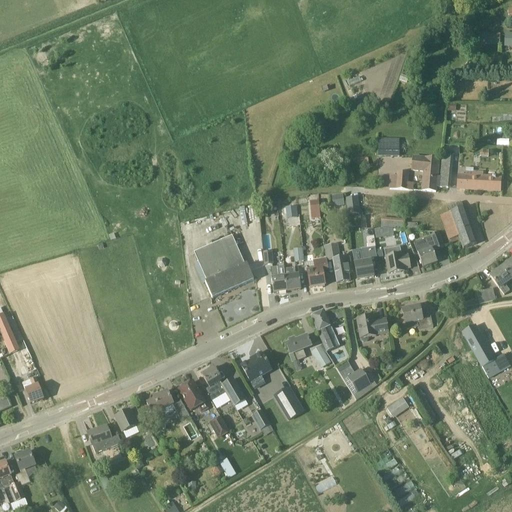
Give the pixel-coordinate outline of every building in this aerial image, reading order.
[(500,35),(488,34),(480,34),(480,45),(499,45),(500,35)] [(426,104),(415,104),(415,114),(426,114),(426,104)] [(399,140),(378,140),(378,157),(399,158),(399,140)] [(489,150),(481,149),(480,158),(488,159),(489,150)] [(451,156),(443,155),(442,170),(450,171),(451,156)] [(439,161),(413,159),(412,172),(424,173),(422,192),(436,193),(436,188),(439,189),(440,178),(437,178),(439,161)] [(501,179),(483,179),(483,174),(473,173),(474,170),(465,169),(465,178),(458,177),(457,190),(500,192),(501,179)] [(407,184),(407,174),(397,173),(396,177),(389,177),(388,190),(413,192),(413,185),(407,184)] [(333,208),(344,207),(343,196),(332,197),(333,208)] [(319,202),(310,203),(311,219),(320,218),(319,202)] [(462,203),(448,208),(450,214),(441,217),(449,241),(459,237),(463,250),(477,245),(462,203)] [(288,210),(289,218),(298,217),(297,209),(288,210)] [(417,224),(405,224),(405,221),(381,219),(381,228),(404,230),(404,231),(417,231),(417,224)] [(382,229),(374,231),(376,240),(383,238),(382,229)] [(430,237),(431,238),(420,242),(414,244),(415,246),(423,269),(437,264),(432,250),(435,249),(435,250),(444,247),(439,233),(430,237)] [(233,240),(232,237),(194,254),(207,283),(205,284),(212,300),(254,282),(247,266),(245,267),(233,240)] [(352,274),(349,258),(340,260),(338,245),(324,247),(327,262),(332,261),(337,285),(350,282),(348,275),(352,274)] [(371,260),(377,259),(375,248),(352,252),(357,281),(374,278),(371,260)] [(302,250),(294,251),(295,263),(303,262),(302,250)] [(271,253),(264,254),(265,266),(272,265),(271,253)] [(408,256),(402,258),(401,256),(385,258),(388,275),(404,273),(404,271),(410,269),(408,256)] [(323,274),(329,273),(327,260),(314,262),(314,263),(306,264),(310,289),(325,287),(323,274)] [(511,261),(502,269),(511,281),(511,279),(511,261)] [(299,276),(298,268),(284,270),(285,278),(287,293),(301,291),(299,276)] [(502,269),(490,278),(504,297),(510,292),(505,285),(511,281),(502,269)] [(287,293),(285,278),(278,279),(277,271),(271,272),(272,280),(271,280),(273,294),(287,293)] [(492,290),(477,294),(480,305),(495,302),(492,290)] [(431,316),(422,318),(420,307),(402,311),(405,325),(406,325),(407,331),(418,328),(419,332),(433,329),(431,316)] [(333,327),(331,328),(324,313),(311,319),(327,352),(335,349),(330,339),(337,336),(333,327)] [(4,315),(0,316),(0,331),(11,356),(20,352),(4,315)] [(387,321),(374,323),(373,318),(357,321),(361,340),(376,337),(376,336),(389,334),(387,321)] [(475,327),(462,334),(483,369),(488,379),(510,367),(505,357),(495,363),(475,327)] [(307,338),(295,343),(294,340),(289,342),(290,345),(287,346),(290,355),(294,363),(299,361),(306,358),(303,350),(311,347),(307,338)] [(319,348),(312,352),(320,364),(323,369),(330,365),(319,348)] [(272,373),(262,356),(250,362),(251,363),(242,368),(249,384),(272,373)] [(28,372),(36,370),(33,360),(25,363),(28,372)] [(233,380),(223,386),(220,383),(222,382),(214,369),(202,376),(209,389),(205,391),(208,396),(208,397),(208,398),(209,397),(212,403),(226,394),(231,402),(234,408),(245,401),(233,380)] [(340,375),(344,381),(348,380),(355,375),(351,369),(340,375)] [(361,371),(355,375),(348,380),(357,395),(371,386),(361,371)] [(295,394),(285,378),(275,383),(285,400),(295,394)] [(36,379),(23,384),(31,405),(44,400),(36,379)] [(208,409),(195,387),(193,383),(187,387),(186,385),(180,389),(181,390),(179,391),(191,412),(198,408),(201,414),(208,409)] [(182,404),(175,408),(167,392),(153,398),(154,400),(147,404),(149,410),(150,412),(153,417),(161,414),(162,418),(175,411),(180,422),(189,418),(182,404)] [(0,409),(1,412),(12,407),(8,399),(0,401),(0,409)] [(135,407),(128,411),(129,412),(115,419),(123,434),(136,427),(137,429),(144,426),(135,407)] [(262,412),(253,417),(260,431),(270,426),(262,412)] [(221,418),(209,424),(218,439),(229,433),(221,418)] [(141,429),(144,435),(149,432),(146,426),(141,429)] [(118,437),(112,440),(107,427),(88,435),(96,455),(121,445),(118,437)] [(376,477),(396,464),(387,450),(367,462),(376,477)] [(26,471),(35,467),(30,453),(16,459),(22,475),(16,477),(21,488),(31,484),(26,471)] [(227,460),(220,464),(229,480),(236,476),(227,460)] [(136,464),(139,470),(144,467),(141,461),(136,464)] [(14,486),(13,483),(10,477),(5,463),(0,464),(0,483),(3,490),(4,491),(10,489),(9,488),(14,486)] [(332,479),(321,484),(323,491),(335,486),(332,479)] [(104,492),(111,489),(108,482),(102,484),(104,492)] [(14,486),(9,488),(10,489),(15,502),(25,499),(18,484),(14,486)] [(27,500),(12,503),(14,510),(29,506),(27,500)] [(60,511),(65,506),(60,502),(54,509),(58,511),(60,511)] [(165,511),(178,511),(173,503),(164,508),(165,511)]
